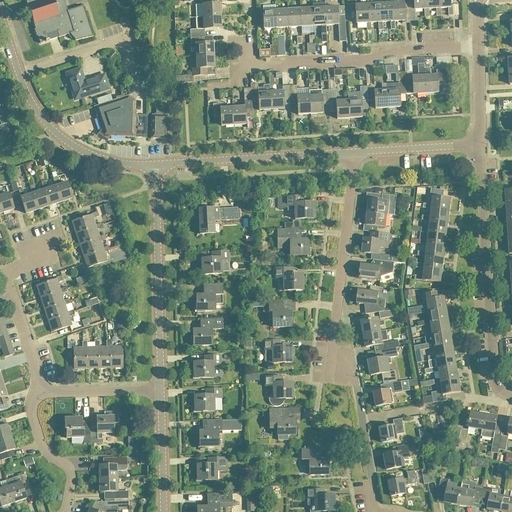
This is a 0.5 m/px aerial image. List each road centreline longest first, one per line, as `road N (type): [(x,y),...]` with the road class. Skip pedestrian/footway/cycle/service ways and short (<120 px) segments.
road 1 (residential): [(355,381),(328,380),(352,151)]
road 2 (residential): [(495,380),(482,143)]
road 3 (tertiary): [(154,164),(101,159),(40,119),(0,16)]
road 4 (tertiary): [(160,389),(154,164)]
road 5 (residential): [(255,64),(477,46)]
road 6 (tertiary): [(154,164),(352,151)]
road 7 (residential): [(64,511),(70,475),(43,450),(32,420),(40,387)]
road 8 (tertiary): [(352,151),(482,143)]
road 9 (tertiary): [(164,511),(160,389)]
road 10 (residential): [(160,389),(40,387)]
